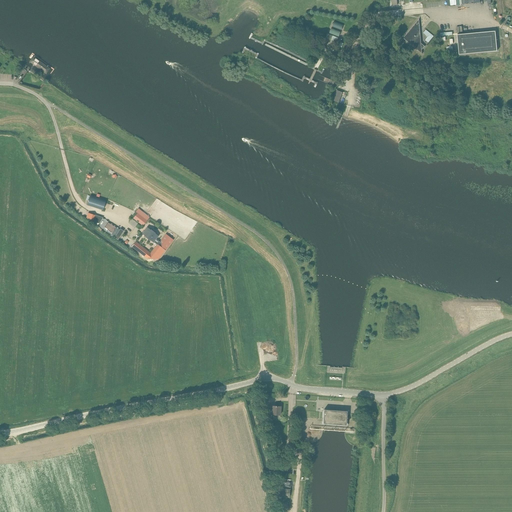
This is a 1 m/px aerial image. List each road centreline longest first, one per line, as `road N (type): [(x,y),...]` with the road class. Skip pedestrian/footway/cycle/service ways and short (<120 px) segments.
road 1 (unclassified): [(0,433),(272,378),(384,394)]
road 2 (unclassified): [(511,334),(384,394)]
